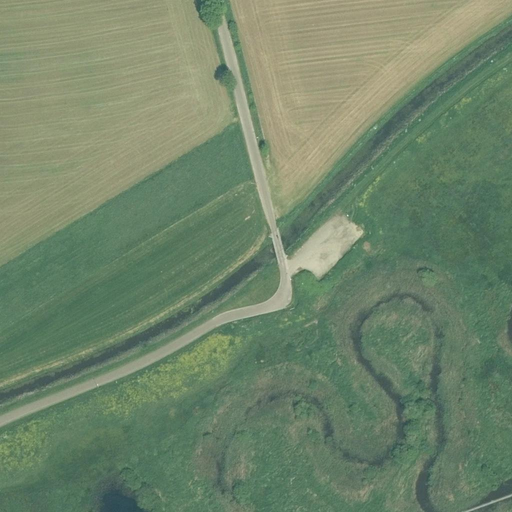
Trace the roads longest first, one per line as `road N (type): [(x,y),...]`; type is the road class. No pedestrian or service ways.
road 1 (unclassified): [(0,422),(283,298),(281,262),(215,0)]
road 2 (track): [(339,210),(423,127),(511,57)]
